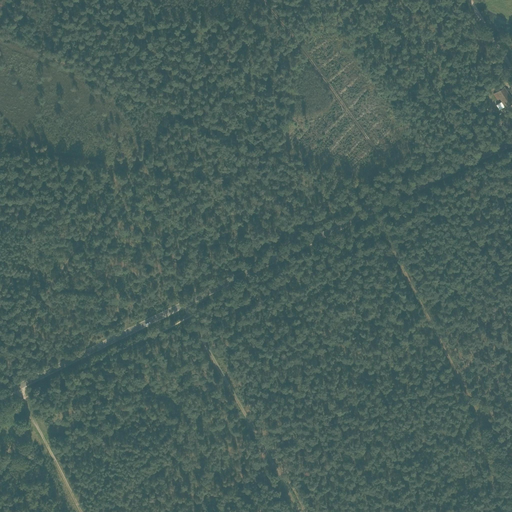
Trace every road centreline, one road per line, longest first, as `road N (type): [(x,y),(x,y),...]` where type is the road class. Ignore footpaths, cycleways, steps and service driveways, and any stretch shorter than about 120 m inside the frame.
road 1 (secondary): [(0,394),(511,145)]
road 2 (track): [(378,222),(511,481)]
road 3 (track): [(262,1),(414,205)]
road 4 (track): [(183,304),(299,511)]
road 5 (track): [(176,115),(48,295)]
road 6 (track): [(0,41),(176,115)]
road 7 (track): [(176,115),(262,1)]
road 8 (track): [(16,386),(80,511)]
